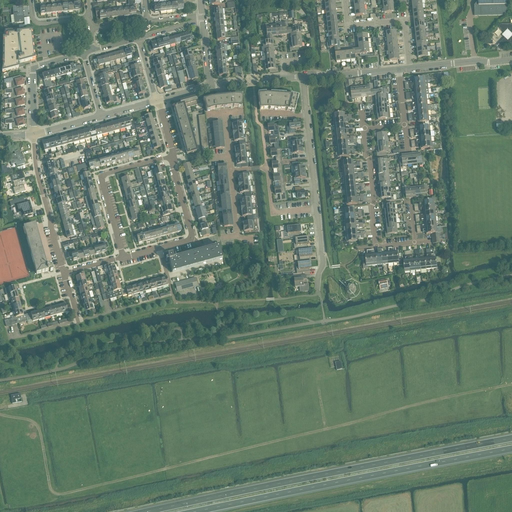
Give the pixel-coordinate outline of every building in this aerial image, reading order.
[(140,0),(130,0),(128,0),(129,6),(130,16),(136,15),(136,12),(135,7),(133,8),(132,4),(134,4),(140,3),(140,0)] [(478,0),(478,2),(474,6),(474,13),(478,16),(507,16),(506,0),(478,0)] [(152,7),(151,7),(152,11),(152,12),(154,13),(160,13),(159,2),(153,3),(153,5),(152,6),(152,7)] [(22,6),(12,7),(14,24),(24,22),(22,6)] [(101,9),(95,9),(96,18),(100,17),(100,19),(106,18),(105,11),(101,11),(101,9)] [(282,25),(280,25),(281,36),(289,35),(288,29),(287,22),(282,23),(282,25)] [(266,33),(267,39),(272,38),(271,37),(270,26),(268,27),(268,24),(263,25),(263,33),(266,33)] [(505,33),(502,36),(505,39),(499,45),(501,47),(511,47),(511,24),(501,25),(498,27),(505,33)] [(293,29),(288,29),(289,35),(290,35),(290,34),(300,33),(300,31),(302,30),(302,25),(293,26),(293,29)] [(2,72),(2,73),(18,68),(22,67),(21,64),(35,60),(33,54),(34,53),(32,47),(33,46),(31,40),(32,40),(30,32),(17,34),(16,31),(4,32),(2,39),(4,39),(2,47),(4,47),(2,54),(4,54),(2,62),(4,62),(2,72)] [(184,34),(178,36),(180,43),(183,42),(184,44),(186,43),(186,44),(191,42),(189,35),(186,35),(186,34),(184,34)] [(262,45),(263,47),(272,46),(272,38),(267,39),(259,40),(260,45),(262,45)] [(158,49),(156,42),(151,44),(152,47),(149,48),(150,52),(153,52),(153,50),(158,49)] [(302,47),(301,42),(291,44),(292,46),(289,46),(290,52),(298,51),(298,48),(302,47)] [(340,49),(335,50),(335,52),(331,53),(331,55),(336,54),(336,62),(341,61),(340,51),(340,49)] [(185,64),(187,64),(193,62),(192,56),(183,59),(185,64)] [(104,64),(102,57),(96,59),(97,64),(94,65),(95,70),(100,69),(99,66),(104,64)] [(152,61),(154,67),(161,65),(160,62),(163,61),(162,58),(159,59),(152,61)] [(75,65),(69,67),(71,73),(76,72),(77,74),(80,73),(78,66),(77,66),(76,66),(75,66),(75,65)] [(275,65),(265,66),(265,71),(269,70),(269,73),(278,72),(277,67),(275,67),(275,65)] [(130,79),(133,79),(133,78),(140,77),(138,71),(132,73),(129,74),(130,79)] [(49,80),(47,73),(42,74),(43,81),(46,89),(51,88),(51,85),(49,80)] [(11,84),(11,89),(20,86),(20,87),(24,86),(24,85),(24,80),(22,80),(22,79),(21,80),(20,76),(4,81),(4,84),(11,84)] [(405,83),(405,86),(427,84),(427,81),(429,81),(428,76),(418,77),(419,79),(413,80),(414,83),(411,83),(411,82),(405,83)] [(165,81),(159,83),(160,89),(163,88),(164,91),(171,89),(170,86),(167,87),(165,81)] [(375,96),(376,97),(385,95),(385,93),(387,92),(387,87),(382,88),(382,90),(377,91),(377,88),(378,88),(377,81),(374,82),(375,91),(373,91),(373,92),(373,97),(375,96)] [(371,97),(373,97),(373,92),(373,91),(372,84),(367,85),(367,87),(365,87),(366,97),(371,97)] [(11,94),(11,99),(20,96),(20,97),(24,96),(24,95),(24,90),(23,90),(22,89),(21,90),(20,87),(20,86),(11,89),(4,91),(4,94),(11,94)] [(143,87),(136,89),(138,95),(139,98),(143,97),(142,94),(145,93),(143,87)] [(76,94),(77,100),(87,97),(85,92),(79,94),(76,94)] [(45,97),(47,103),(55,100),(56,100),(55,97),(56,96),(55,94),(52,95),(45,97)] [(285,110),(287,110),(286,111),(294,113),(298,97),(290,95),(290,97),(285,97),(286,95),(270,94),(270,96),(266,96),(266,95),(266,94),(258,95),(259,111),(267,110),(267,109),(269,109),(269,110),(285,111),(285,110)] [(11,104),(11,109),(20,106),(21,107),(24,106),(24,105),(25,105),(25,100),(23,100),(23,99),(21,100),(20,97),(20,96),(11,99),(4,101),(4,104),(11,104)] [(194,98),(190,99),(192,106),(201,104),(200,96),(194,98)] [(230,96),(222,97),(224,109),(231,108),(231,107),(233,107),(233,108),(241,108),(242,96),(234,96),(234,97),(230,98),(230,96)] [(77,100),(79,105),(89,103),(87,97),(77,100)] [(224,109),(222,97),(215,98),(215,99),(211,100),(211,98),(203,100),(206,112),(214,110),(214,109),(216,109),(216,110),(224,109)] [(190,99),(182,101),(184,109),(192,106),(190,99)] [(407,104),(407,108),(429,105),(427,105),(427,101),(429,101),(428,100),(427,100),(416,101),(416,104),(413,105),(413,104),(407,104)] [(176,108),(173,108),(175,112),(176,112),(176,114),(175,114),(176,116),(178,124),(187,121),(184,109),(182,101),(175,103),(176,108)] [(48,108),(50,113),(56,112),(55,108),(59,108),(58,105),(55,106),(48,108)] [(11,114),(12,119),(21,117),(25,116),(24,115),(25,115),(25,110),(23,110),(23,109),(21,110),(21,107),(20,106),(11,109),(5,111),(5,114),(11,114)] [(333,117),(334,120),(354,118),(353,115),(348,115),(348,116),(345,117),(344,114),(339,114),(339,112),(331,113),(332,117),(333,117)] [(12,119),(5,121),(5,124),(12,124),(12,129),(18,128),(25,126),(25,125),(25,120),(23,120),(23,119),(22,120),(21,117),(12,119)] [(129,119),(123,120),(125,129),(130,128),(131,132),(135,131),(132,123),(130,123),(129,119)] [(120,121),(117,122),(120,130),(125,129),(123,120),(123,121),(122,120),(120,120),(120,121)] [(232,125),(233,130),(242,129),(241,124),(243,124),(243,120),(236,121),(237,124),(232,125)] [(114,123),(111,124),(114,132),(120,130),(117,122),(117,121),(114,122),(114,123)] [(187,121),(178,124),(180,132),(181,133),(182,133),(182,135),(181,135),(181,136),(182,139),(192,136),(187,121)] [(295,134),(295,129),(301,128),(300,122),(290,123),(291,131),(289,131),(289,135),(295,134)] [(111,124),(106,125),(108,134),(114,132),(111,124)] [(106,125),(100,127),(102,135),(108,134),(106,125)] [(273,132),(274,138),(275,138),(280,137),(278,125),(268,126),(269,132),(273,132)] [(100,127),(94,128),(96,137),(102,135),(100,127)] [(94,128),(88,130),(91,138),(96,137),(94,128)] [(88,130),(82,131),(85,140),(91,138),(88,130)] [(82,131),(77,133),(79,141),(85,140),(82,131)] [(77,133),(71,135),(73,143),(79,141),(77,133)] [(71,135),(65,136),(67,145),(73,143),(71,135)] [(239,141),(239,144),(245,144),(245,140),(243,141),(242,135),(233,136),(234,142),(239,141)] [(65,136),(59,138),(61,146),(67,145),(65,136)] [(192,136),(182,139),(184,147),(185,149),(186,149),(187,151),(185,151),(186,151),(187,155),(196,152),(192,136)] [(274,144),(275,151),(277,150),(281,150),(280,137),(275,138),(274,138),(270,138),(270,145),(274,144)] [(59,138),(53,139),(56,148),(61,146),(59,138)] [(303,148),(302,142),(296,143),(296,138),(289,138),(290,149),(303,148)] [(53,139),(48,141),(50,149),(56,148),(53,139)] [(44,151),(47,150),(50,149),(48,141),(42,142),(44,151)] [(431,142),(411,145),(412,148),(418,147),(417,146),(420,146),(421,149),(426,149),(427,151),(434,150),(434,146),(432,146),(431,142)] [(234,148),(235,154),(244,153),(246,153),(245,144),(239,144),(239,148),(234,148)] [(131,151),(133,158),(139,156),(141,155),(139,146),(134,147),(135,150),(132,151),(131,151)] [(303,148),(290,149),(292,160),(298,159),(297,154),(303,153),(303,148)] [(389,152),(388,148),(378,149),(379,151),(376,151),(377,156),(387,155),(386,153),(389,152)] [(9,156),(11,165),(15,164),(16,167),(25,164),(22,152),(20,153),(19,150),(14,152),(15,154),(9,156)] [(120,151),(123,161),(128,159),(126,151),(125,150),(120,151)] [(276,157),(276,163),(278,163),(282,163),(282,158),(285,158),(284,150),(281,150),(277,150),(275,151),(271,151),(272,157),(276,157)] [(357,150),(336,153),(337,153),(338,156),(336,156),(336,160),(344,159),(344,157),(349,157),(349,154),(352,154),(358,154),(357,150)] [(114,153),(117,162),(123,161),(120,151),(114,153)] [(109,154),(112,164),(117,162),(114,153),(109,154)] [(103,156),(106,165),(112,164),(109,154),(103,156)] [(421,154),(416,154),(417,164),(419,164),(420,166),(425,165),(424,158),(421,158),(421,154)] [(377,160),(378,166),(388,165),(387,162),(390,162),(389,157),(381,158),(381,160),(377,160)] [(245,158),(236,159),(236,160),(236,165),(241,165),(241,168),(248,167),(247,164),(247,158),(245,159),(245,158)] [(48,170),(47,170),(47,173),(48,173),(55,171),(58,170),(56,161),(48,163),(49,166),(47,167),(48,170)] [(277,170),(278,176),(279,175),(279,176),(284,175),(282,163),(278,163),(276,163),(272,163),(273,170),(277,170)] [(299,168),(298,163),(292,163),(292,167),(294,166),(295,174),(305,173),(305,167),(299,168)] [(6,166),(2,167),(4,175),(10,174),(9,169),(7,169),(6,166)] [(161,169),(150,171),(152,178),(154,177),(155,177),(162,175),(161,169)] [(82,176),(83,180),(90,179),(89,173),(86,174),(86,171),(84,171),(81,172),(80,172),(81,176),(82,176)] [(238,177),(238,182),(247,181),(247,176),(248,176),(248,172),(242,173),(242,176),(238,177)] [(23,173),(11,176),(12,180),(13,180),(15,188),(13,189),(15,195),(25,192),(23,186),(24,185),(23,180),(24,180),(23,173)] [(295,174),(293,174),(294,185),(301,184),(300,179),(306,178),(305,173),(295,174)] [(155,177),(154,177),(156,183),(164,181),(162,175),(155,177)] [(278,182),(279,188),(281,188),(285,188),(284,175),(279,176),(279,175),(278,176),(274,176),(274,183),(278,182)] [(121,180),(123,186),(130,184),(128,178),(121,180)] [(82,187),(85,186),(92,184),(90,179),(83,180),(83,181),(81,181),(82,187)] [(157,187),(154,187),(155,190),(166,187),(164,181),(156,183),(157,187)] [(123,186),(124,192),(131,190),(130,184),(123,186)] [(422,187),(420,188),(421,197),(426,197),(425,192),(428,192),(427,184),(422,185),(422,187)] [(405,187),(403,187),(403,195),(406,194),(406,199),(411,199),(410,189),(410,186),(405,187)] [(166,187),(155,190),(155,192),(158,191),(159,195),(160,195),(167,193),(166,187)] [(244,193),(244,196),(251,195),(250,187),(248,187),(239,188),(239,194),(244,193)] [(281,188),(279,188),(275,189),(276,195),(280,195),(280,201),(276,201),(276,202),(286,200),(285,188),(281,188)] [(295,189),(295,191),(296,199),(308,198),(308,192),(302,193),(301,188),(295,189)] [(124,192),(126,198),(133,196),(131,190),(124,192)] [(126,198),(128,204),(135,202),(137,201),(136,195),(133,196),(126,198)] [(240,200),(241,205),(250,204),(250,205),(252,205),(251,195),(244,196),(245,200),(240,200)] [(23,198),(9,202),(11,207),(14,206),(17,214),(20,213),(22,216),(24,215),(24,216),(32,213),(29,201),(24,203),(23,198)] [(414,205),(415,208),(436,206),(436,205),(434,206),(434,202),(436,202),(435,198),(428,199),(428,201),(423,202),(423,204),(420,205),(419,204),(414,205)] [(385,209),(385,211),(395,210),(395,205),(392,205),(392,203),(382,204),(383,209),(385,209)] [(163,206),(161,207),(163,213),(162,213),(162,216),(170,214),(169,211),(172,211),(170,205),(164,207),(163,206)] [(344,212),(344,216),(364,214),(364,210),(358,211),(355,212),(355,209),(349,209),(349,207),(341,208),(342,212),(344,212)] [(247,216),(247,219),(253,219),(252,210),(251,210),(250,210),(241,211),(241,212),(242,217),(247,216)] [(89,214),(91,220),(101,217),(99,212),(92,214),(89,214)] [(138,214),(131,216),(132,222),(139,220),(139,217),(140,216),(140,213),(138,214)] [(92,225),(93,225),(102,223),(101,217),(91,220),(92,225)] [(253,219),(247,219),(247,223),(243,223),(243,225),(243,231),(243,232),(253,231),(252,226),(254,226),(253,219)] [(102,223),(93,225),(94,228),(96,227),(97,230),(94,231),(95,233),(101,232),(100,230),(104,229),(102,223)] [(168,224),(166,225),(169,235),(175,233),(172,225),(169,226),(168,224)] [(23,228),(31,256),(36,275),(40,274),(50,271),(50,272),(53,271),(51,265),(46,266),(35,225),(23,228)] [(166,225),(160,226),(160,229),(163,236),(169,235),(166,225)] [(301,226),(291,227),(292,237),(299,237),(299,233),(301,233),(301,226)] [(157,227),(154,228),(157,238),(163,236),(160,229),(157,230),(157,227)] [(291,227),(287,227),(288,232),(283,232),(284,238),(292,237),(291,227)] [(151,231),(148,232),(151,240),(157,238),(154,228),(151,229),(151,231)] [(432,236),(432,237),(439,237),(439,235),(439,231),(437,231),(437,228),(417,230),(417,233),(423,232),(426,231),(426,234),(432,234),(432,236)] [(397,229),(387,230),(387,232),(385,232),(386,238),(390,237),(390,235),(398,234),(397,229)] [(72,231),(65,233),(67,239),(70,238),(71,240),(76,239),(76,236),(74,236),(72,231)] [(140,234),(133,236),(135,242),(138,241),(138,243),(145,241),(142,231),(141,232),(139,234),(140,234)] [(144,231),(142,231),(145,241),(151,240),(148,232),(145,233),(144,231)] [(346,237),(345,237),(345,238),(347,238),(347,241),(345,241),(345,245),(353,244),(352,242),(358,241),(358,238),(361,238),(361,239),(367,238),(366,235),(346,237)] [(294,243),(294,249),(307,248),(307,245),(310,245),(309,237),(296,239),(296,243),(294,243)] [(98,243),(99,247),(101,254),(106,252),(105,249),(110,247),(108,242),(98,243)] [(165,262),(169,261),(172,272),(222,258),(219,246),(176,258),(174,251),(170,252),(171,255),(167,256),(166,253),(163,254),(165,262)] [(395,248),(391,249),(393,264),(397,264),(397,266),(402,265),(401,256),(401,254),(398,254),(398,252),(396,253),(395,248)] [(297,256),(298,262),(310,260),(310,257),(313,257),(312,249),(299,251),(299,255),(297,256)] [(433,249),(429,250),(431,270),(436,269),(437,271),(440,270),(440,263),(436,263),(436,257),(433,258),(433,255),(433,249)] [(78,260),(76,251),(68,253),(69,258),(72,257),(73,261),(78,260)] [(372,267),(370,251),(367,251),(367,256),(365,256),(365,258),(362,258),(363,269),(368,269),(368,267),(372,267)] [(296,268),(297,274),(310,272),(310,269),(312,269),(311,262),(298,263),(299,268),(296,268)] [(106,269),(108,274),(116,272),(114,266),(111,267),(110,264),(102,266),(103,270),(106,269)] [(78,276),(75,277),(77,283),(84,281),(85,281),(86,281),(85,277),(84,272),(78,274),(78,276)] [(305,285),(305,283),(307,283),(306,276),(294,277),(295,288),(299,288),(300,293),(309,292),(309,285),(305,285)] [(175,284),(178,292),(197,287),(195,278),(175,284)] [(154,280),(156,288),(162,287),(160,279),(154,280)] [(148,282),(150,290),(156,288),(154,280),(148,282)] [(388,287),(387,283),(386,280),(379,282),(380,290),(388,288),(388,287)] [(142,284),(145,292),(150,290),(148,282),(142,284)] [(108,293),(109,299),(116,297),(114,292),(121,290),(119,284),(111,286),(112,288),(107,290),(108,293)] [(137,285),(139,293),(142,292),(143,295),(145,294),(145,292),(142,284),(137,285)] [(133,295),(139,293),(137,285),(135,286),(134,285),(131,286),(131,287),(133,295)] [(345,289),(346,293),(347,293),(349,294),(350,295),(353,294),(355,291),(354,287),(351,285),(347,286),(346,288),(345,289)] [(7,288),(8,295),(17,292),(15,286),(7,288)] [(86,286),(78,289),(80,294),(88,292),(86,286)] [(114,292),(116,297),(126,294),(127,297),(131,296),(131,298),(134,297),(133,295),(131,287),(121,290),(114,292)] [(88,292),(80,294),(81,300),(89,298),(92,297),(91,291),(88,292)] [(8,301),(10,300),(18,298),(17,292),(8,295),(6,295),(8,301)] [(9,307),(12,306),(20,304),(18,298),(10,300),(11,304),(9,304),(9,307)] [(59,306),(61,314),(71,311),(69,305),(65,306),(65,304),(59,306)] [(91,304),(83,306),(85,312),(87,312),(88,315),(95,313),(94,310),(93,305),(91,305),(91,304)] [(48,309),(50,317),(56,315),(53,307),(48,309)] [(42,310),(44,319),(50,317),(48,309),(42,310)] [(11,316),(12,319),(13,318),(14,320),(17,319),(16,318),(23,316),(21,310),(13,312),(14,315),(11,316)] [(36,312),(38,320),(44,319),(42,310),(36,312)] [(16,318),(17,319),(18,324),(32,320),(32,322),(38,320),(36,312),(23,316),(16,318)] [(20,394),(11,396),(12,404),(15,403),(14,400),(18,399),(21,399),(20,394)]
